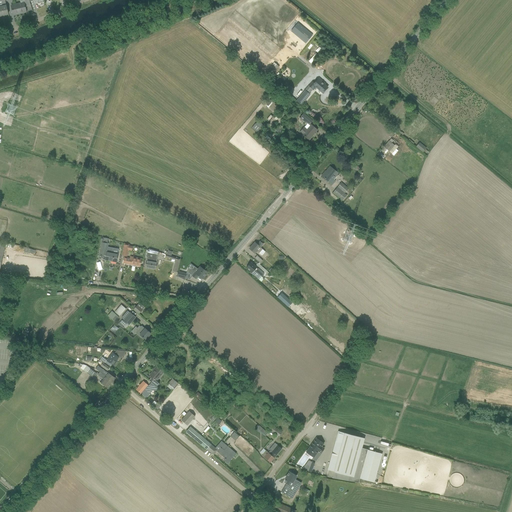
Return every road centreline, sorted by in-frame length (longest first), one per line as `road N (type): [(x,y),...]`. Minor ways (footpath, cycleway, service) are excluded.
road 1 (unclassified): [(121,384),(446,0)]
road 2 (unclassified): [(253,497),(121,384)]
road 3 (unclassified): [(12,511),(121,384)]
